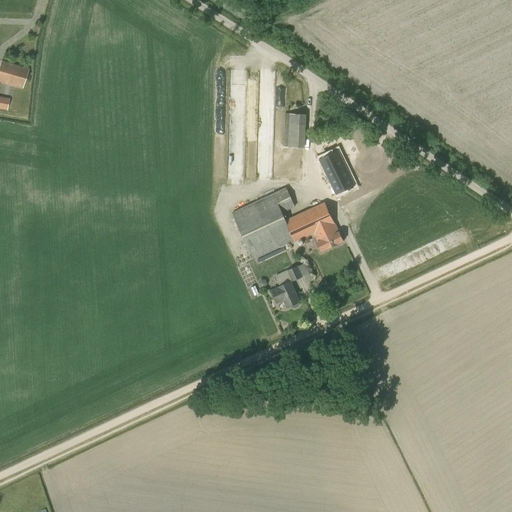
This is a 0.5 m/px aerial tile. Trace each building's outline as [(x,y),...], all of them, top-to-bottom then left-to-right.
[(1,61),(0,63),(0,82),(22,89),(29,69),(1,61)] [(0,108),(7,110),(10,99),(0,96),(0,108)] [(284,114),(283,146),(305,147),(306,115),(284,114)] [(335,139),(343,158),(356,152),(348,134),(335,139)] [(322,169),(334,196),(352,188),(340,161),(322,169)] [(296,207),(286,188),(232,213),(253,260),(289,243),(291,245),(314,234),(317,242),(321,252),(344,241),(339,232),(340,232),(325,202),(285,221),(282,214),(284,213),(296,207)] [(288,270),(293,282),(303,277),(297,265),(288,270)] [(293,308),(295,309),(299,307),(300,305),(299,302),(300,302),(291,282),(271,291),(277,304),(284,301),(287,308),(292,306),(293,308)]
